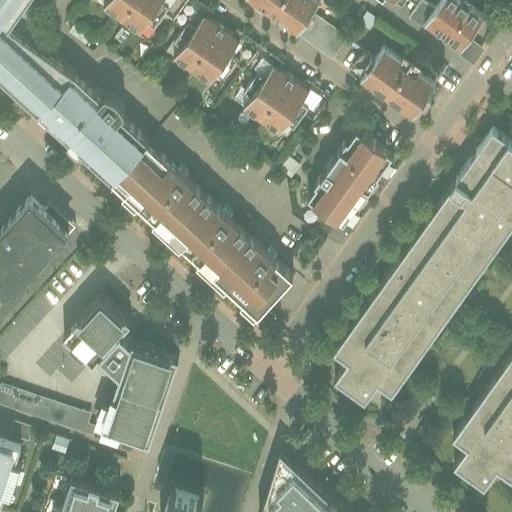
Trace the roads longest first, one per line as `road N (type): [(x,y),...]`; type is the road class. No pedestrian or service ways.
road 1 (residential): [(0,118),(259,355)]
road 2 (residential): [(259,355),(426,146)]
road 3 (residential): [(426,146),(225,0)]
road 4 (residential): [(259,355),(405,511)]
